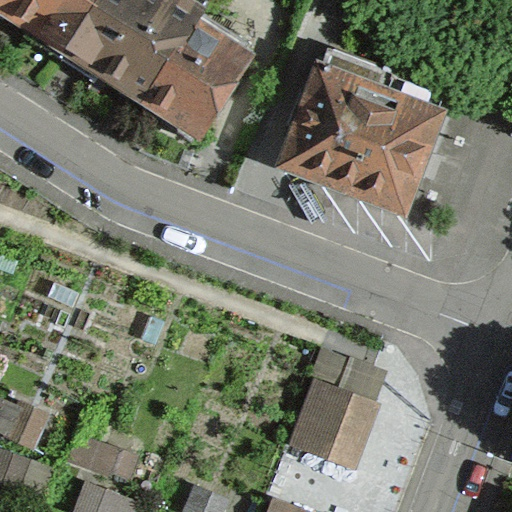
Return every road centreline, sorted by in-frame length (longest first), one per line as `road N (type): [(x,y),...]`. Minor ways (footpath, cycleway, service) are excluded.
road 1 (residential): [(0,98),(137,185),(511,314)]
road 2 (residential): [(511,347),(442,511)]
